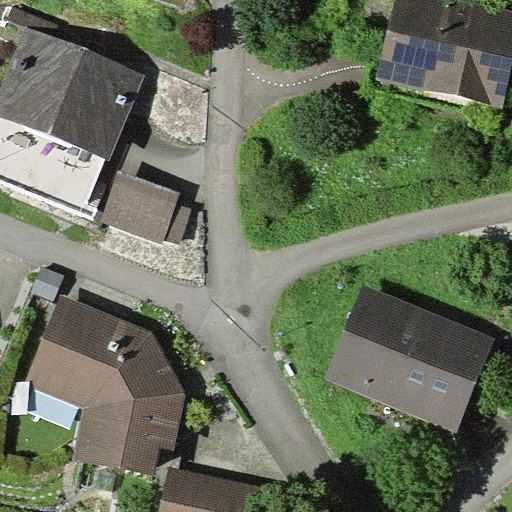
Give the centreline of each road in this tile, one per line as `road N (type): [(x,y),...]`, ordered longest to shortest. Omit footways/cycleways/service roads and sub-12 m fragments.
road 1 (residential): [(228,0),(226,338)]
road 2 (residential): [(511,205),(291,259),(257,278),(226,338)]
road 3 (residential): [(226,338),(160,285),(0,221)]
road 4 (residential): [(226,338),(350,511)]
